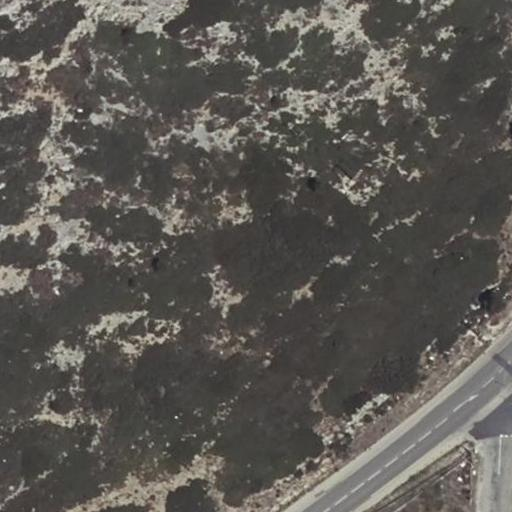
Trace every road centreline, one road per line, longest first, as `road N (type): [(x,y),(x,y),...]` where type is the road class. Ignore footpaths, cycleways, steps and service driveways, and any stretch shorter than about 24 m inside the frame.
road 1 (secondary): [(317,511),(507,362)]
road 2 (residential): [(507,362),(499,511)]
